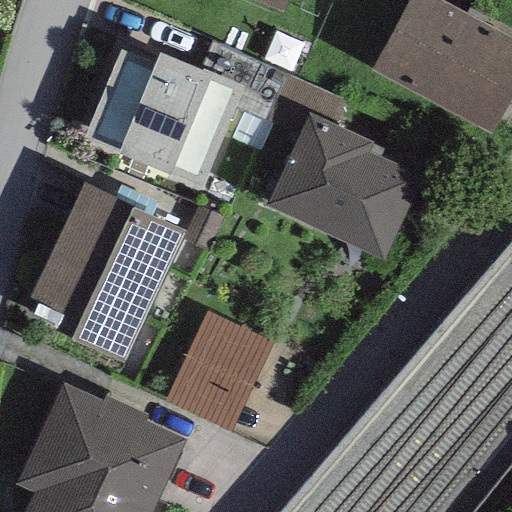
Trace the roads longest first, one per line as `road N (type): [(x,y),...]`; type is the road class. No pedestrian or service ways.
road 1 (residential): [(511,188),(243,511)]
road 2 (residential): [(0,190),(51,0)]
